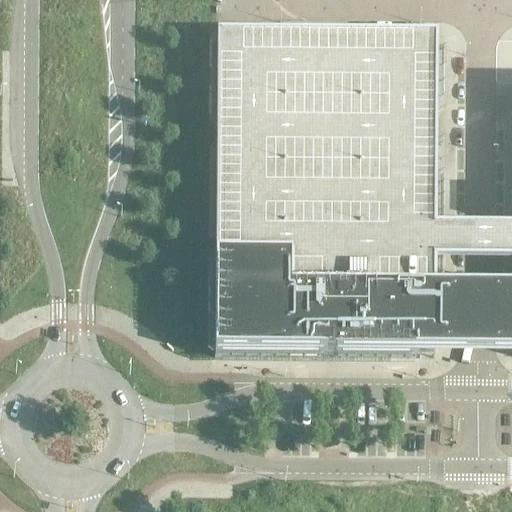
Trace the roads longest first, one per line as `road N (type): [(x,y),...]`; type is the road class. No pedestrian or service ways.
road 1 (unclassified): [(482,9),(478,394)]
road 2 (tertiary): [(95,365),(87,324),(122,162),(124,0)]
road 3 (tertiary): [(33,0),(31,189),(60,295),(57,364)]
road 4 (unclassified): [(137,446),(206,448),(259,467),(479,468)]
road 5 (unclassified): [(478,394),(262,393),(201,413),(138,412)]
road 6 (unknown): [(267,171),(264,124),(284,97),(409,102),(415,165)]
road 7 (unknown): [(418,228),(420,279),(276,274),(268,270),(267,229)]
road 8 (unclassified): [(482,9),(294,4)]
road 9 (unknown): [(267,229),(418,228)]
road 10 (unknown): [(267,171),(415,165)]
